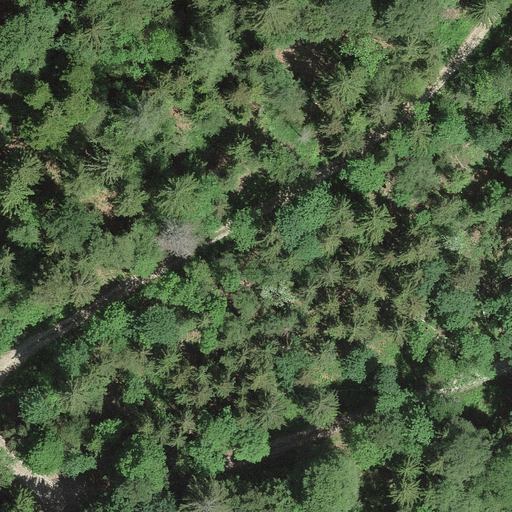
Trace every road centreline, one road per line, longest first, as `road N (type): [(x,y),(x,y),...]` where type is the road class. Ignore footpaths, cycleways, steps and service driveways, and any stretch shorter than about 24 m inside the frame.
road 1 (track): [(0,407),(47,309),(102,269),(240,212),(347,152),(459,80),(511,28)]
road 2 (track): [(511,363),(133,499),(43,505),(0,458)]
